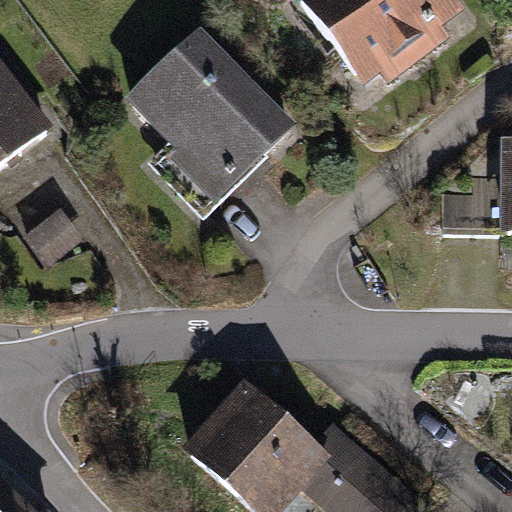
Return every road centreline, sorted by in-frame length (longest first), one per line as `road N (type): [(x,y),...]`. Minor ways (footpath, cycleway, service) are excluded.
road 1 (residential): [(294,334),(309,264),(365,197),(511,77)]
road 2 (residential): [(0,363),(143,336),(294,334)]
road 3 (residential): [(499,511),(294,334)]
road 4 (residential): [(294,334),(511,337)]
road 5 (residential): [(0,416),(36,468),(83,511)]
